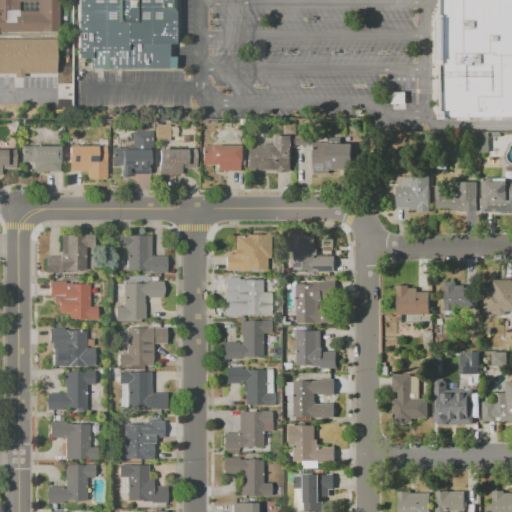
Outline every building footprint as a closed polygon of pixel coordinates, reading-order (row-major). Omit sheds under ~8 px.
[(0,0),(55,0),(56,34),(0,34),(0,0)] [(176,0),(176,43),(169,43),(168,56),(176,56),(175,70),(91,69),(91,58),(77,58),(77,0),(176,0)] [(511,117),(446,118),(446,69),(442,68),(442,39),(446,39),(445,0),(511,0),(511,117)] [(0,39),(56,39),(56,74),(0,74),(0,39)] [(155,126),(169,126),(169,141),(155,141),(155,126)] [(149,132),(149,174),(121,174),(121,165),(112,165),(113,149),(131,149),(131,132),(149,132)] [(479,133),(479,153),(489,153),(489,133),(479,133)] [(247,146),(247,170),(276,170),(276,172),(292,172),(292,138),(275,138),(275,144),(260,144),(260,146),(247,146)] [(354,144),(354,170),(328,170),(328,176),(313,176),(313,142),(326,142),(326,144),(354,144)] [(497,142),(498,156),(505,155),(504,142),(497,142)] [(92,166),(92,171),(69,171),(69,146),(107,145),(107,166),(92,166)] [(33,172),(59,172),(59,164),(63,164),(63,148),(60,148),(60,146),(22,146),(22,162),(33,162),(33,172)] [(217,164),(217,171),(239,171),(239,165),(243,165),(244,147),(203,146),(203,164),(217,164)] [(0,149),(0,175),(1,175),(1,168),(14,168),(14,149),(0,149)] [(181,168),(181,174),(159,174),(159,150),(194,150),(194,157),(196,157),(196,168),(181,168)] [(397,186),(397,207),(410,206),(410,210),(419,210),(419,212),(429,212),(429,187),(430,187),(430,176),(411,176),(411,177),(399,177),(399,186),(397,186)] [(511,212),(482,212),(482,178),(507,178),(507,181),(511,181),(511,212)] [(477,182),(477,198),(477,211),(464,211),(452,211),(452,208),(436,208),(436,185),(447,185),(447,197),(458,196),(458,182),(477,182)] [(270,234),(270,270),(248,269),(248,271),(225,271),(225,255),(232,255),(232,249),(234,249),(234,236),(246,236),(246,235),(264,235),(264,234),(270,234)] [(61,235),(61,256),(45,256),(45,273),(85,273),(85,247),(93,247),(93,235),(61,235)] [(117,235),(118,247),(128,247),(128,272),(166,271),(166,256),(151,256),(150,235),(117,235)] [(334,255),(334,271),(316,271),(316,270),(293,270),(293,236),(295,236),(295,235),(314,235),(314,249),(319,249),(319,255),(334,255)] [(222,277),(222,293),(236,293),(236,296),(238,296),(238,316),(271,315),(271,303),(262,303),(261,279),(238,280),(237,277),(222,277)] [(490,294),(490,313),(507,313),(507,310),(511,310),(511,279),(495,279),(495,294),(490,294)] [(96,308),(96,318),(69,318),(69,312),(58,312),(58,303),(53,303),(53,296),(49,296),(49,281),(65,281),(65,282),(69,282),(69,284),(88,284),(88,308),(96,308)] [(144,297),(145,318),(115,319),(114,307),(124,307),(123,281),(162,281),(163,297),(144,297)] [(295,284),(296,323),(336,323),(336,310),(321,310),(321,301),(323,301),(323,299),(328,299),(328,289),(331,289),(331,281),(319,281),(319,283),(295,284)] [(445,281),(445,315),(456,315),(456,310),(477,310),(477,285),(455,285),(455,281),(445,281)] [(397,285),(397,314),(430,314),(430,292),(417,292),(417,288),(409,288),(409,285),(397,285)] [(222,342),(222,359),(239,359),(239,357),(244,357),(244,356),(260,355),(260,332),(270,332),(270,321),(241,321),(241,344),(239,344),(239,342),(222,342)] [(48,328),(49,344),(52,344),(52,350),(53,350),(53,365),(93,365),(93,348),(85,348),(85,330),(64,330),(64,328),(48,328)] [(167,328),(167,344),(152,344),(152,365),(118,366),(118,354),(127,354),(127,328),(167,328)] [(297,328),(297,366),(320,366),(320,368),(336,368),(336,352),(322,352),(322,348),(321,348),(321,328),(297,328)] [(460,374),(459,352),(479,351),(479,374),(460,374)] [(492,352),(507,352),(507,366),(492,366),(492,352)] [(246,405),(262,404),(262,405),(272,405),(271,370),(245,370),(245,369),(242,369),(242,367),(225,368),(226,383),(240,383),(240,382),(246,382),(246,405)] [(62,372),(62,388),(65,388),(65,395),(62,395),(62,393),(46,393),(46,409),(85,409),(85,384),(93,384),(93,372),(62,372)] [(166,392),(166,409),(151,409),(151,407),(146,407),(146,409),(141,409),(141,407),(128,407),(128,383),(119,383),(119,380),(117,380),(117,372),(151,372),(151,393),(166,392)] [(392,374),(392,391),(389,391),(389,410),(392,410),(392,422),(428,421),(427,398),(411,398),(411,374),(392,374)] [(294,416),(294,395),(287,395),(287,382),(294,382),(294,379),(335,379),(335,394),(316,394),(316,403),(335,403),(335,416),(294,416)] [(473,390),(473,425),(439,425),(435,421),(435,413),(439,409),(435,409),(435,383),(438,380),(444,380),(446,383),(446,390),(473,390)] [(507,381),(511,381),(511,420),(501,421),(501,417),(496,417),(496,421),(483,421),(483,401),(495,401),(495,392),(506,392),(506,381),(507,381)] [(271,411),(271,431),(262,431),(262,447),(238,447),(238,453),(226,453),(226,449),(221,449),(221,433),(237,433),(237,412),(271,411)] [(97,447),(97,459),(64,459),(64,438),(49,438),(48,421),(66,421),(66,424),(89,424),(89,447),(97,447)] [(163,421),(163,438),(156,438),(156,445),(153,445),(153,459),(116,459),(116,442),(124,442),(124,424),(143,424),(143,423),(147,423),(147,421),(163,421)] [(335,462),(316,462),(316,469),(304,469),(304,460),(286,461),(285,424),(289,424),(289,426),(314,426),(314,439),(318,439),(318,444),(318,447),(335,447),(335,462)] [(223,458),(223,474),(239,474),(239,496),(271,496),(271,483),(262,483),(262,460),(239,460),(239,458),(223,458)] [(119,465),(119,477),(128,477),(128,501),(142,501),(142,502),(150,502),(150,504),(167,504),(167,487),(153,487),(153,479),(147,479),(147,464),(119,465)] [(46,503),(46,486),(62,486),(62,488),(65,488),(65,465),(93,465),(93,477),(86,477),(86,500),(62,500),(62,503),(46,503)] [(305,511),(335,511),(335,474),(304,474),(304,477),(294,477),(294,488),(305,488),(305,511)] [(465,491),(465,510),(446,510),(446,511),(436,511),(436,490),(449,490),(449,491),(465,491)] [(511,511),(487,511),(487,505),(493,505),(493,491),(504,491),(504,493),(511,493),(511,511)] [(430,493),(430,511),(398,511),(398,492),(409,492),(409,494),(430,493)] [(236,503),(236,511),(260,511),(260,505),(256,505),(256,503),(236,503)]
